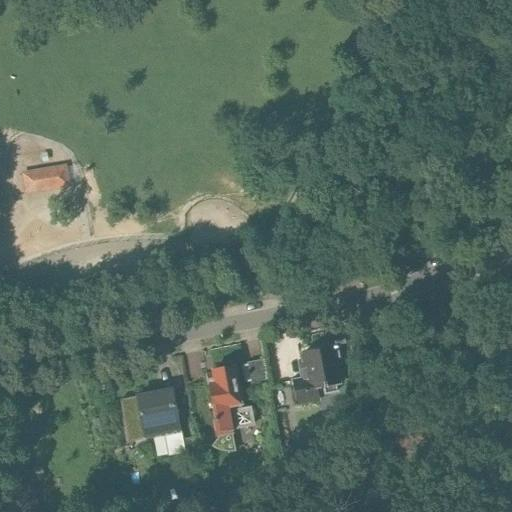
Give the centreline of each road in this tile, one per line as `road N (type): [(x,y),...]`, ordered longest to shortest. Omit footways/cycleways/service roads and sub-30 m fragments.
road 1 (unclassified): [(0,367),(347,296),(511,235)]
road 2 (track): [(0,273),(281,228),(329,200),(377,194)]
road 3 (track): [(448,0),(415,134),(343,268),(347,296)]
